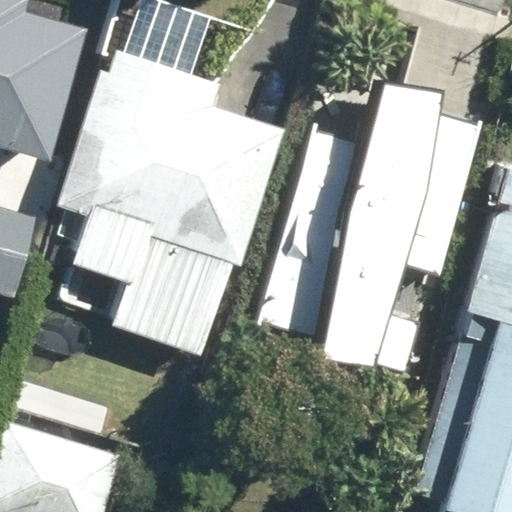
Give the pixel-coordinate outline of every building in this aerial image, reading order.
[(0,0),(0,146),(30,156),(70,27),(10,9),(12,0),(0,0)] [(89,62),(40,200),(66,209),(52,249),(102,267),(85,315),(189,352),(269,125),(89,62)] [(300,120),(243,317),(298,334),(295,353),(351,364),(351,355),(391,367),(407,317),(370,306),(383,259),(426,272),(468,119),(417,104),(418,86),(357,77),(356,91),(333,83),(323,74),(308,73),(299,87),(300,100),(312,110),(311,121),(300,120)] [(511,511),(511,172),(490,166),(449,310),(455,312),(404,490),(424,495),(421,507),(437,511),(511,511)] [(0,205),(0,293),(1,294),(26,213),(0,205)] [(0,406),(0,511),(90,511),(113,443),(0,406)]
